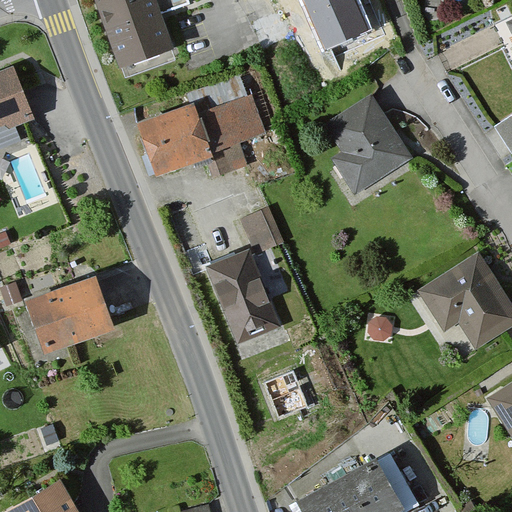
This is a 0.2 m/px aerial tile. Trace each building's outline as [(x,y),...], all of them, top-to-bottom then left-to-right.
[(94,0),(119,68),(173,49),(161,15),(188,5),(186,0),(94,0)] [(359,0),(303,0),(325,49),(372,30),(359,0)] [(249,23),(258,44),(282,33),(273,12),(249,23)] [(511,12),(500,19),(511,42),(511,12)] [(11,69),(0,73),(0,125),(5,124),(7,129),(31,119),(11,69)] [(188,92),(192,104),(195,114),(249,94),(241,73),(188,92)] [(263,132),(249,94),(195,114),(210,154),(203,157),(210,178),(244,166),(236,142),(263,132)] [(410,156),(369,95),(323,126),(340,152),(329,159),(353,194),(410,156)] [(192,104),(139,123),(156,173),(203,157),(210,154),(195,114),(192,104)] [(511,112),(495,123),(511,149),(511,112)] [(267,211),(240,223),(254,255),(281,243),(267,211)] [(247,252),(207,268),(236,344),(277,328),(247,252)] [(511,324),(511,306),(477,253),(417,292),(442,331),(457,321),(475,349),(511,324)] [(95,276),(27,300),(45,352),(113,328),(95,276)] [(294,369),(258,382),(274,425),(310,411),(294,369)] [(511,381),(485,399),(511,439),(511,438),(511,381)] [(361,465),(298,500),(304,511),(394,511),(401,509),(376,463),(364,470),(361,465)] [(74,511),(56,483),(8,511),(74,511)]
